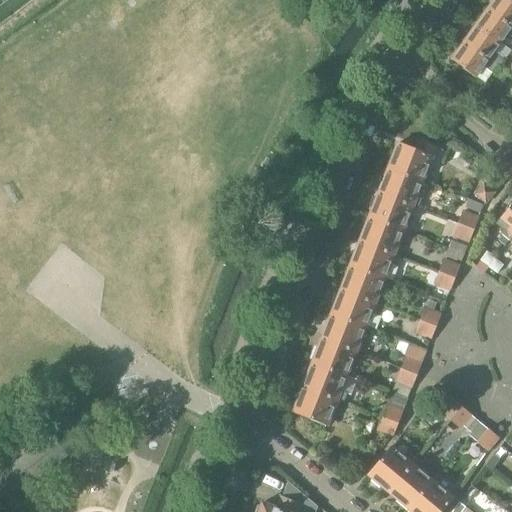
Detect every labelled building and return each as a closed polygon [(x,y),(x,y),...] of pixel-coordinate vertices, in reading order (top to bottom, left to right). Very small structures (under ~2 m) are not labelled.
[(511,0),(495,0),(488,10),(511,27),(511,0)] [(511,37),(511,27),(488,10),(476,26),(500,43),(507,34),(511,37)] [(494,52),(500,43),(476,26),(464,43),(496,66),(502,58),(494,52)] [(491,73),(496,66),(464,43),(452,60),(485,83),(491,73)] [(389,170),(421,183),(435,148),(420,142),(416,152),(398,146),(389,170)] [(415,197),(421,183),(389,170),(379,195),(411,207),(418,209),(421,199),(415,197)] [(475,195),(484,202),(485,203),(493,193),(483,185),(475,195)] [(402,231),(411,207),(379,195),(370,219),(402,231)] [(509,240),(511,236),(511,205),(496,224),(504,231),(501,234),(509,240)] [(458,224),(473,230),(478,218),(462,212),(458,224)] [(392,256),(402,231),(370,219),(360,243),(392,256)] [(468,242),(473,230),(458,224),(453,236),(468,242)] [(383,280),(392,256),(360,243),(351,267),(383,280)] [(488,267),(495,259),(495,258),(486,251),(479,260),(488,267)] [(495,259),(488,267),(488,268),(497,274),(503,265),(495,259)] [(439,273),(454,279),(459,267),(444,261),(439,273)] [(373,304),(374,302),(383,280),(351,267),(341,291),(373,304)] [(449,291),(454,279),(439,273),(434,285),(449,291)] [(374,302),(373,304),(341,291),(332,315),(364,328),(370,313),(376,315),(380,305),(374,302)] [(420,321),(435,327),(440,315),(425,309),(420,321)] [(354,352),(364,328),(332,315),(322,339),(354,352)] [(430,339),(435,327),(420,321),(415,333),(430,339)] [(345,376),(354,352),(322,339),(313,364),(345,376)] [(401,369),(416,375),(421,363),(406,357),(401,369)] [(339,391),(345,376),(313,364),(303,388),(336,400),(335,401),(343,404),(347,394),(339,391)] [(411,387),(416,375),(401,369),(396,382),(411,387)] [(335,401),(336,400),(303,388),(293,412),(326,425),(335,401)] [(450,420),(460,407),(450,399),(440,411),(450,420)] [(382,418),(397,424),(402,412),(387,406),(382,418)] [(460,428),(470,417),(470,416),(460,407),(450,420),(460,428)] [(140,417),(147,420),(149,413),(142,410),(140,417)] [(392,436),(397,424),(382,418),(377,430),(392,436)] [(470,433),(478,423),(473,419),(465,429),(470,433)] [(497,439),(487,430),(479,423),(478,423),(470,433),(468,435),(477,442),(487,451),(497,439)] [(51,436),(0,475),(0,495),(6,502),(66,455),(51,436)] [(389,492),(411,466),(390,448),(368,475),(389,492)] [(499,461),(493,457),(485,466),(492,471),(499,461)] [(409,509),(431,483),(411,466),(389,492),(409,509)] [(315,511),(317,507),(287,482),(281,497),(279,496),(275,509),(262,503),(258,511),(315,511)] [(413,511),(441,511),(452,500),(431,483),(409,509),(413,511)] [(470,487),(462,498),(468,503),(476,491),(470,487)] [(458,503),(451,511),(462,511),(465,508),(458,503)]
